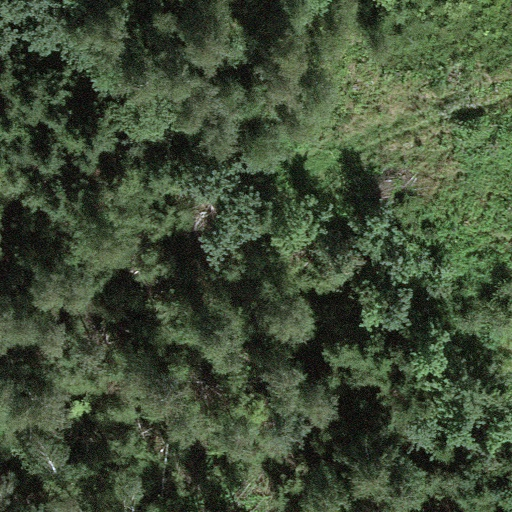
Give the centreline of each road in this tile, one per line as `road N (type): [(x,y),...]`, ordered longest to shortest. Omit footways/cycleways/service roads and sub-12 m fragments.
road 1 (track): [(511,375),(263,152)]
road 2 (track): [(263,152),(15,0)]
road 3 (track): [(263,152),(511,65)]
